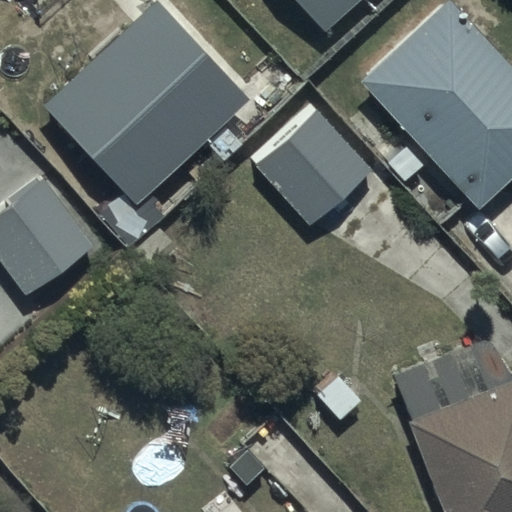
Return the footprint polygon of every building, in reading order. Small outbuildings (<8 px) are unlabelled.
[(359,0),(293,0),(324,33),(359,0)] [(511,71),(445,0),(441,0),(356,79),(474,205),(511,169),(511,71)] [(152,1),(38,104),(129,203),(242,99),(152,1)] [(317,110),(254,166),(307,224),(369,168),(317,110)] [(45,180),(0,212),(0,267),(21,298),(93,247),(45,180)] [(483,324),(384,363),(442,511),(511,511),(511,363),(511,362),(500,367),(483,324)]
